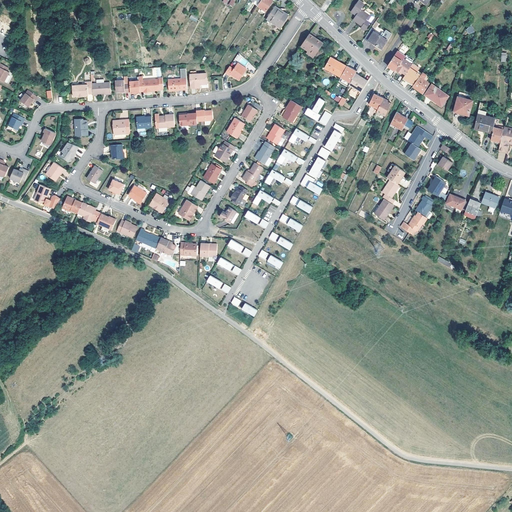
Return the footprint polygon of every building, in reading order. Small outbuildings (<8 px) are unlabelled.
[(273,0),(261,0),(260,2),(258,6),(267,12),(274,0),(273,0)] [(364,6),(360,4),(354,13),(356,15),(356,14),(358,15),(357,16),(355,20),(362,25),(361,28),(365,30),(371,22),(367,19),(369,15),(361,10),(364,6)] [(281,28),(289,16),(275,6),(267,18),(281,28)] [(466,29),(469,34),(475,31),(472,26),(466,29)] [(387,40),(388,40),(392,34),(386,30),(382,36),(375,32),(376,31),(372,28),(365,39),(369,42),(370,40),(373,43),(381,48),(387,40)] [(324,43),(316,37),(310,33),(302,46),(308,50),(307,52),(314,57),(324,43)] [(381,50),(388,40),(387,40),(381,48),(373,43),(372,44),(381,50)] [(393,66),(397,69),(404,58),(405,56),(398,51),(388,66),(392,68),(393,66)] [(238,54),(235,59),(245,66),(248,61),(238,54)] [(413,64),(415,60),(407,54),(405,56),(404,58),(413,64)] [(342,77),(348,66),(331,57),(325,68),(342,77)] [(404,58),(397,69),(400,72),(402,70),(403,71),(406,74),(413,64),(404,58)] [(0,79),(4,82),(10,72),(7,71),(8,68),(0,63),(0,79)] [(234,69),(230,66),(226,72),(230,75),(231,74),(239,80),(247,68),(238,63),(234,69)] [(413,64),(406,74),(403,78),(414,85),(421,75),(417,72),(419,69),(413,64)] [(357,71),(348,66),(342,77),(351,82),(356,73),(357,71)] [(162,76),(161,67),(152,68),(153,76),(162,76)] [(421,75),(414,85),(413,86),(423,93),(430,83),(426,81),(429,77),(423,72),(421,75)] [(198,86),(200,86),(200,84),(207,84),(207,73),(196,74),(191,74),(191,88),(198,88),(198,86)] [(359,76),(360,75),(356,73),(351,82),(350,84),(361,91),(367,82),(359,76)] [(125,91),(125,93),(129,92),(128,84),(128,76),(124,76),(124,80),(116,81),(117,92),(121,91),(125,91)] [(160,89),(164,88),(163,77),(159,78),(144,80),(143,76),(139,76),(140,81),(141,91),(144,91),(144,92),(150,92),(150,90),(152,90),(160,90),(160,89)] [(183,89),(183,90),(188,89),(187,79),(182,79),(173,79),(173,80),(169,80),(170,91),(176,90),(176,89),(183,89)] [(92,83),(92,81),(85,81),(85,84),(73,85),(73,96),(88,95),(88,94),(93,93),(92,83)] [(130,84),(131,92),(131,94),(135,93),(141,92),(141,91),(140,81),(130,81),(130,84)] [(103,83),(104,93),(106,93),(112,92),(111,82),(103,83)] [(98,93),(104,93),(103,83),(92,83),(93,93),(93,95),(98,95),(98,93)] [(360,93),(361,91),(350,84),(349,85),(360,93)] [(448,96),(432,84),(425,94),(442,106),(448,96)] [(29,107),(32,102),(34,99),(35,100),(38,97),(28,90),(21,101),(29,107)] [(369,104),(379,109),(384,98),(375,93),(369,104)] [(458,97),(455,110),(469,114),(473,101),(458,97)] [(309,108),(306,113),(318,120),(321,115),(319,113),(326,101),(320,98),(313,110),(309,108)] [(384,98),(379,109),(377,111),(386,115),(391,105),(391,104),(388,103),(388,101),(389,100),(384,98)] [(296,116),(299,116),(300,115),(299,114),(303,106),(292,100),(289,106),(290,108),(289,110),(287,109),(285,110),(282,114),(282,116),(293,122),(296,116)] [(251,121),(258,110),(248,104),(242,116),(251,121)] [(494,124),(496,118),(486,115),(487,111),(479,109),(474,129),(492,133),(494,127),(494,124)] [(205,111),(205,110),(197,111),(197,113),(198,121),(212,120),(214,118),(213,110),(205,111)] [(326,111),(324,116),(330,120),(333,115),(326,111)] [(408,119),(397,112),(391,123),(402,129),(408,119)] [(181,124),(198,123),(198,121),(197,113),(188,114),(180,115),(181,124)] [(25,118),(15,114),(9,126),(18,130),(20,125),(22,121),(23,122),(25,118)] [(166,117),(158,118),(159,128),(176,126),(175,114),(165,115),(166,116),(166,117)] [(324,116),(320,121),(327,125),(330,120),(324,116)] [(137,117),(138,127),(145,127),(145,128),(153,127),(152,117),(144,118),(143,117),(137,117)] [(241,131),(246,123),(236,118),(228,131),(231,133),(238,137),(241,131)] [(89,135),(88,126),(87,126),(87,122),(86,120),(84,120),(84,119),(75,119),(76,135),(89,135)] [(130,120),(122,120),(122,123),(115,123),(116,135),(131,134),(131,130),(130,120)] [(271,131),(273,132),(269,139),(278,144),(282,138),(280,136),(284,129),(276,124),(271,131)] [(336,124),(334,127),(343,132),(345,129),(336,124)] [(424,136),(425,136),(430,140),(433,136),(418,126),(408,140),(412,143),(418,147),(421,142),(420,142),(424,136)] [(510,140),(511,140),(511,127),(504,126),(504,127),(503,129),(501,142),(500,145),(499,149),(508,152),(510,143),(510,140)] [(501,142),(503,129),(494,127),(492,133),(491,140),(494,140),(501,142)] [(56,133),(46,128),(44,132),(45,133),(44,136),(42,141),(51,145),(56,133)] [(297,128),(290,140),(294,143),(299,135),(307,140),(310,136),(297,128)] [(342,134),(335,130),(332,134),(330,138),(337,142),(342,134)] [(238,137),(231,133),(230,135),(238,140),(243,132),(241,131),(238,137)] [(337,142),(330,138),(328,142),(325,147),(332,151),(337,142)] [(234,150),(236,147),(227,141),(223,147),(221,146),(216,156),(227,162),(229,158),(228,158),(230,154),(231,154),(233,150),(234,150)] [(260,151),(261,152),(257,159),(265,164),(275,146),(266,141),(260,151)] [(79,147),(69,143),(63,151),(65,152),(62,156),(69,162),(72,160),(74,158),(73,156),(75,153),(79,147)] [(415,160),(421,149),(418,147),(412,143),(405,154),(415,160)] [(124,158),(124,152),(123,144),(112,145),(113,152),(114,159),(124,158)] [(453,149),(444,144),(441,148),(450,154),(453,149)] [(285,149),(278,161),(283,163),(287,156),(295,161),(298,156),(285,149)] [(321,151),(319,154),(327,159),(329,156),(321,151)] [(326,161),(319,157),(317,161),(315,165),(321,169),(326,161)] [(441,160),(438,164),(447,170),(453,162),(445,157),(442,161),(441,160)] [(64,168),(55,162),(47,174),(55,180),(59,174),(60,174),(64,168)] [(264,167),(255,162),(250,172),(248,171),(244,178),(249,181),(254,184),(264,167)] [(214,183),(222,169),(213,164),(205,177),(214,183)] [(104,170),(96,165),(88,178),(96,183),(104,170)] [(321,169),(315,165),(312,169),(310,173),(317,177),(321,169)] [(391,179),(398,184),(405,172),(396,165),(395,166),(391,173),(388,177),(391,179)] [(19,171),(14,169),(10,178),(20,182),(22,180),(25,181),(29,171),(23,168),(22,169),(21,172),(19,171)] [(273,169),(266,182),(270,184),(275,177),(283,182),(286,177),(273,169)] [(316,179),(307,174),(305,178),(312,181),(314,182),(316,179)] [(428,189),(438,195),(446,182),(436,176),(428,189)] [(305,178),(302,183),(308,187),(312,181),(305,178)] [(125,184),(114,179),(109,189),(120,194),(125,184)] [(385,198),(392,203),(395,200),(391,198),(400,185),(398,184),(391,179),(382,192),(385,194),(383,197),(385,198)] [(191,194),(201,199),(205,192),(207,193),(211,186),(202,180),(198,187),(196,186),(191,194)] [(314,183),(311,188),(323,195),(326,190),(323,189),(314,183)] [(52,189),(42,185),(35,201),(55,208),(61,199),(57,195),(53,197),(52,201),(48,199),(47,197),(48,196),(49,196),(52,189)] [(136,198),(142,202),(148,193),(135,185),(129,195),(136,199),(136,198)] [(445,199),(447,195),(445,195),(447,189),(443,187),(442,193),(440,193),(439,197),(445,199)] [(237,193),(233,198),(233,199),(240,203),(247,192),(240,188),(237,193)] [(262,189),(254,202),(259,204),(263,197),(266,199),(271,202),(274,197),(262,189)] [(485,192),(482,201),(496,207),(500,197),(485,192)] [(159,209),(158,210),(162,213),(169,201),(156,193),(149,205),(153,207),(154,206),(159,209)] [(462,209),(465,199),(450,193),(446,202),(462,209)] [(418,212),(425,216),(432,205),(431,205),(433,201),(424,195),(422,199),(423,199),(416,210),(418,212)] [(295,196),(292,201),(298,205),(301,199),(295,196)] [(505,197),(501,208),(511,211),(511,198),(509,198),(505,197)] [(84,203),(76,200),(75,202),(73,201),(74,200),(68,198),(64,208),(71,211),(71,210),(79,214),(84,203)] [(392,203),(385,198),(375,213),(384,220),(394,205),(392,203)] [(478,210),(481,203),(470,199),(466,210),(476,214),(478,210)] [(195,213),(199,206),(188,200),(180,213),(191,220),(194,215),(192,214),(194,212),(195,213)] [(303,201),(300,206),(312,213),(315,208),(303,201)] [(87,205),(84,203),(79,214),(85,216),(84,219),(92,222),(93,220),(98,222),(102,214),(96,211),(97,209),(90,206),(87,205)] [(268,210),(275,213),(277,208),(270,205),(268,210)] [(225,212),(222,217),(231,223),(238,212),(230,207),(227,213),(225,212)] [(250,210),(246,215),(259,222),(262,217),(250,210)] [(425,216),(418,212),(416,216),(415,215),(409,224),(404,221),(400,226),(413,235),(417,230),(418,231),(424,221),(425,221),(427,218),(425,216)] [(98,222),(98,224),(112,230),(116,221),(108,218),(109,217),(102,214),(98,222)] [(284,214),(281,219),(288,223),(291,217),(284,214)] [(270,222),(264,218),(261,224),(267,228),(270,222)] [(293,219),(290,224),(302,231),(305,226),(293,219)] [(139,226),(132,223),(131,224),(126,221),(122,220),(118,230),(134,237),(139,226)] [(142,228),(137,239),(158,248),(158,246),(163,236),(159,235),(158,236),(146,231),(146,229),(142,228)] [(274,232),(271,237),(277,241),(280,235),(274,232)] [(169,241),(170,239),(163,236),(158,246),(158,248),(157,248),(164,251),(165,251),(170,253),(174,253),(178,245),(172,242),(169,241)] [(295,244),(283,237),(280,243),(292,249),(295,244)] [(245,246),(233,239),(230,244),(242,251),(245,246)] [(182,242),(181,254),(198,255),(198,243),(186,242),(182,242)] [(202,242),(201,255),(214,255),(214,254),(216,254),(218,253),(218,243),(202,242)] [(135,243),(133,249),(139,252),(141,246),(135,243)] [(247,247),(244,253),(251,256),(254,251),(247,247)] [(263,250),(260,255),(267,259),(270,253),(263,250)] [(273,255),(269,261),(281,268),(285,262),(273,255)] [(235,264),(222,257),(219,262),(232,269),(235,264)] [(237,265),(234,271),(240,274),(243,269),(237,265)] [(212,275),(209,280),(221,287),(224,282),(212,275)] [(226,283),(223,289),(230,293),(233,287),(226,283)] [(236,296),(233,302),(239,305),(242,300),(236,296)] [(245,302),(242,308),(254,315),(258,309),(245,302)]
